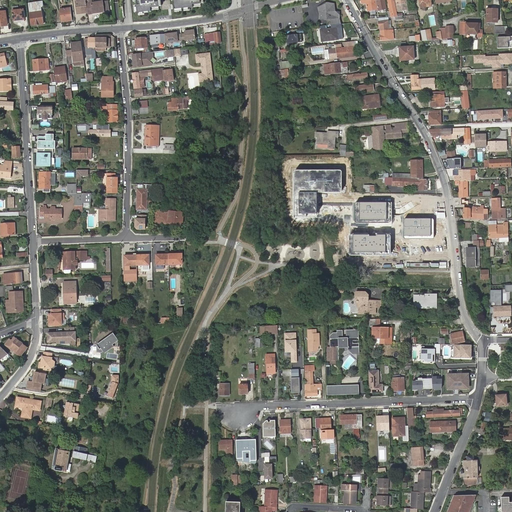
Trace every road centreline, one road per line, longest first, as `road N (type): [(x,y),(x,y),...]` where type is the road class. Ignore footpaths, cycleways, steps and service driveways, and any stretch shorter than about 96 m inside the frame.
road 1 (residential): [(237,415),(260,406),(478,399)]
road 2 (residential): [(422,127),(449,198),(460,308),(482,340)]
road 3 (residential): [(33,242),(20,38)]
road 4 (residential): [(120,27),(210,19),(278,0)]
road 5 (residential): [(346,0),(422,127)]
road 6 (residential): [(127,99),(126,237)]
road 7 (residential): [(434,511),(478,399)]
